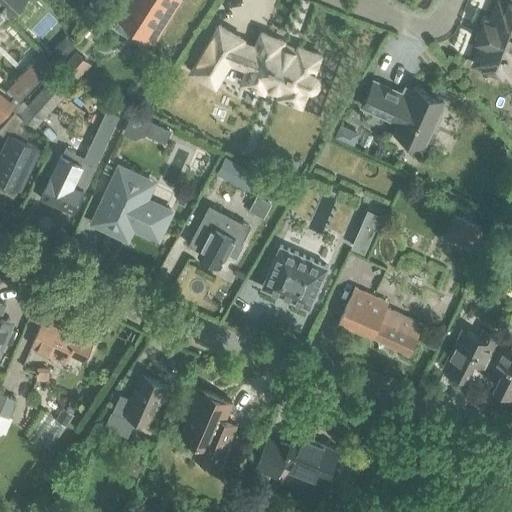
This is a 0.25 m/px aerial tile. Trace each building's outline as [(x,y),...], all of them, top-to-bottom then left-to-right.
[(0,0),(0,19),(7,12),(9,13),(22,0),(0,0)] [(89,0),(80,16),(89,24),(103,0),(89,0)] [(120,19),(115,27),(128,36),(133,27),(138,20),(153,30),(172,0),(127,0),(117,17),(120,19)] [(511,0),(505,0),(505,2),(499,0),(498,0),(490,21),(484,19),(476,40),(482,42),(474,63),(511,78),(511,75),(511,0)] [(312,87),(316,85),(319,82),(319,78),(317,74),(314,71),(320,54),(298,45),(284,40),(262,31),(255,48),(241,43),(243,38),(219,24),(192,70),(215,84),(229,61),(247,68),(242,82),(301,104),(308,86),(312,87)] [(59,41),(45,55),(54,63),(67,49),(59,41)] [(77,49),(61,66),(76,80),(85,70),(79,64),(85,57),(77,49)] [(41,51),(7,88),(20,100),(54,63),(45,55),(41,51)] [(23,102),(17,108),(35,126),(67,91),(53,79),(28,106),(23,102)] [(401,92),(374,79),(362,104),(399,121),(395,130),(403,134),(402,137),(415,143),(416,140),(424,144),(432,127),(436,129),(443,114),(438,112),(440,108),(441,108),(445,99),(436,94),(435,95),(415,86),(414,88),(405,84),(401,92)] [(0,91),(0,119),(2,121),(16,104),(0,91)] [(71,212),(91,169),(115,115),(104,110),(83,157),(63,148),(60,155),(58,154),(39,197),(71,212)] [(0,177),(16,186),(35,147),(25,141),(33,127),(17,112),(15,111),(0,128),(0,132),(10,137),(0,156),(0,177)] [(132,112),(122,133),(133,138),(136,132),(141,130),(147,133),(152,121),(132,112)] [(225,154),(216,172),(249,189),(258,171),(225,154)] [(106,224),(105,227),(123,236),(128,224),(158,238),(171,210),(141,196),(149,179),(119,165),(94,218),(106,224)] [(258,192),(252,207),(267,213),(273,198),(258,192)] [(209,204),(188,244),(200,250),(198,253),(220,265),(227,252),(236,257),(243,243),(242,242),(250,226),(209,204)] [(481,228),(454,215),(443,237),(470,250),(481,228)] [(364,251),(374,229),(363,224),(353,246),(364,251)] [(261,286),(310,307),(328,265),(280,244),(261,286)] [(340,318),(339,320),(366,332),(406,351),(409,352),(422,324),(385,307),(388,302),(355,286),(353,289),(340,318)] [(90,343),(40,322),(29,348),(62,362),(65,354),(82,362),(90,343)] [(474,352),(485,356),(495,334),(480,326),(471,341),(457,334),(442,362),(462,373),(474,352)] [(495,356),(506,362),(494,385),(511,394),(511,337),(506,334),(495,356)] [(48,372),(36,371),(36,379),(48,379),(48,372)] [(149,425),(166,385),(140,374),(123,414),(113,409),(106,425),(127,434),(133,418),(149,425)] [(199,390),(179,435),(198,444),(192,457),(216,467),(234,426),(233,425),(222,420),(229,403),(199,390)] [(13,417),(10,416),(17,399),(0,391),(0,436),(2,432),(6,433),(13,417)] [(46,411),(31,434),(51,448),(64,429),(75,413),(64,406),(56,418),(46,411)] [(268,436),(256,465),(269,471),(277,474),(282,463),(304,472),(299,483),(316,490),(320,479),(322,480),(335,449),(293,431),(287,444),(268,436)] [(132,459),(127,470),(138,474),(143,464),(132,459)] [(13,497),(10,500),(10,505),(13,507),(18,507),(20,504),(20,500),(17,497),(13,497)]
